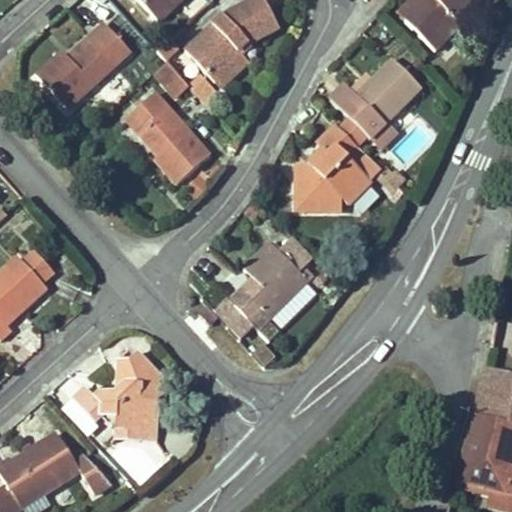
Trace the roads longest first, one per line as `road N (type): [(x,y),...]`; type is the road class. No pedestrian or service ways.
road 1 (residential): [(329,0),(330,14),(287,101),(224,203),(138,292)]
road 2 (secondary): [(511,60),(433,243),(388,312)]
road 3 (residential): [(138,292),(0,145)]
road 4 (residential): [(138,292),(0,411)]
road 5 (residential): [(461,369),(497,210)]
road 6 (residential): [(420,511),(461,369)]
road 7 (secondary): [(326,381),(236,472)]
